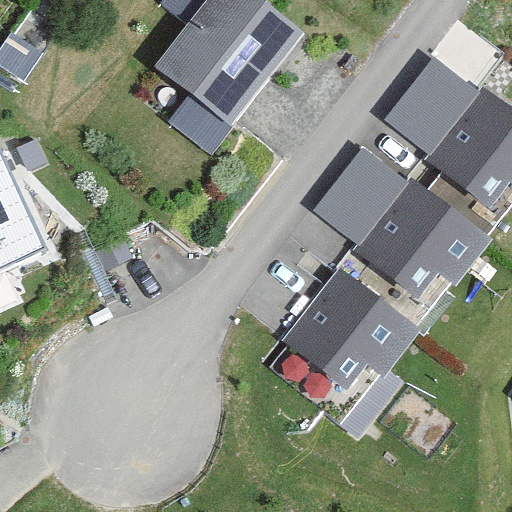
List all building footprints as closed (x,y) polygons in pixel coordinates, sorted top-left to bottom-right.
[(306,26),(268,0),(200,0),(151,68),(233,127),(306,26)] [(511,107),(434,51),(384,118),(493,198),(510,176),(511,177),(511,107)] [(491,239),(362,145),(313,213),(422,292),(438,270),(457,285),(491,239)] [(0,149),(0,261),(43,242),(0,149)] [(419,326),(337,265),(283,337),(288,341),(270,365),(358,431),(397,379),(385,370),(419,326)]
